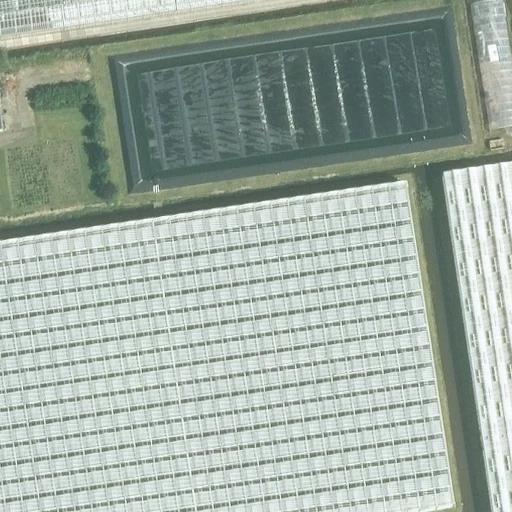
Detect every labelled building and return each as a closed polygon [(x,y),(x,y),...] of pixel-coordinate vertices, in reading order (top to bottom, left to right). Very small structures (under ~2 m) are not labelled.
[(0,0),(0,40),(273,0),(0,0)] [(171,143),(167,164),(270,148),(266,126),(264,112),(252,110),(257,82),(256,78),(255,84),(252,64),(240,62),(232,64),(231,57),(180,65),(183,80),(174,81),(177,96),(188,98),(190,109),(177,111),(205,115),(173,120),(170,137),(171,143)] [(273,175),(269,153),(234,158),(237,181),(273,175)] [(277,176),(296,173),(294,161),(275,164),(277,176)] [(511,511),(511,166),(440,177),(489,511),(511,511)] [(0,511),(426,511),(452,508),(428,353),(403,185),(0,246),(0,511)]
